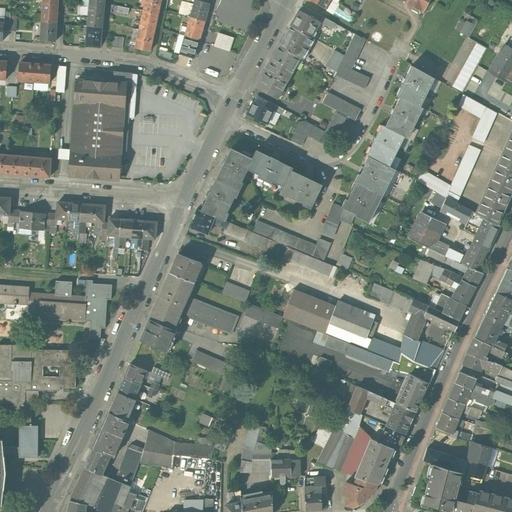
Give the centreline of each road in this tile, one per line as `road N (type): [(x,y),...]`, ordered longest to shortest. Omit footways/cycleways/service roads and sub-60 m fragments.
road 1 (residential): [(183,202),(48,511)]
road 2 (residential): [(393,511),(511,230)]
road 3 (residential): [(221,120),(302,156),(333,159),(361,126),(403,42)]
road 4 (residential): [(0,51),(135,63),(231,100)]
road 5 (residential): [(183,202),(0,187)]
